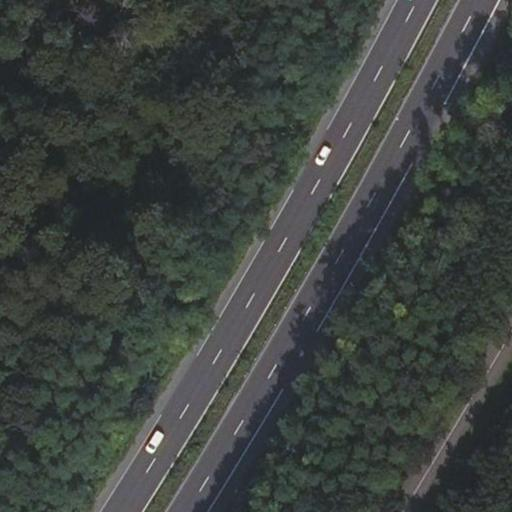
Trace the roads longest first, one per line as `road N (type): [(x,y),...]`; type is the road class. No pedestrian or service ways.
road 1 (trunk): [(175,511),(412,130),(482,0)]
road 2 (trunk): [(416,0),(253,294),(120,511)]
road 3 (tertiary): [(402,511),(511,330)]
